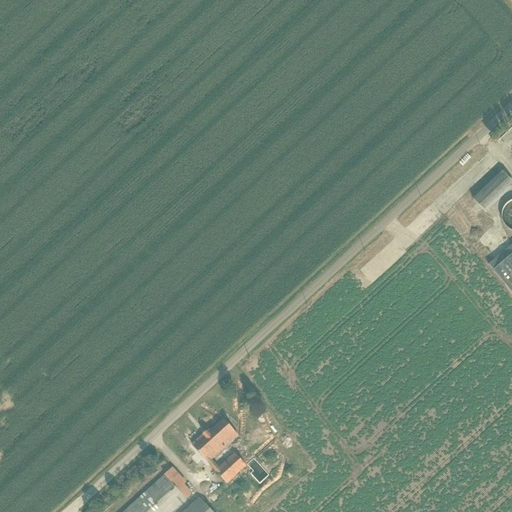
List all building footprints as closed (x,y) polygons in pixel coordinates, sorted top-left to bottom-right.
[(511,183),(502,173),(473,201),(485,214),(511,188),(511,183)] [(511,205),(511,206),(508,208),(506,210),(504,213),(503,217),(503,219),(503,223),(504,226),(505,228),(507,231),(510,233),(511,234),(511,205)] [(511,245),(488,266),(511,294),(511,245)] [(211,462),(238,438),(223,422),(210,433),(209,432),(192,447),(227,486),(230,483),(232,485),(238,480),(235,477),(246,467),(234,455),(219,470),(211,462)] [(234,511),(291,460),(277,444),(238,480),(232,485),(207,508),(200,500),(186,511),(234,511)] [(126,511),(174,511),(187,501),(186,500),(192,495),(191,494),(192,494),(184,486),(186,484),(172,470),(126,511)]
